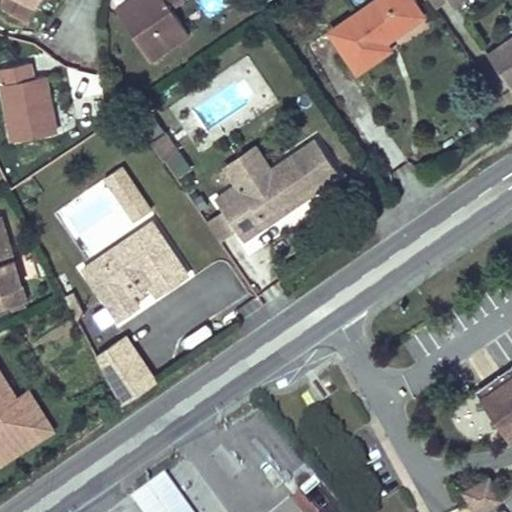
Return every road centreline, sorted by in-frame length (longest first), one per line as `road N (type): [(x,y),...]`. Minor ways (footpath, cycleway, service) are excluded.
road 1 (primary): [(33,511),(328,306)]
road 2 (residential): [(328,306),(440,511)]
road 3 (primary): [(328,306),(511,180)]
road 4 (unknown): [(383,406),(511,321)]
